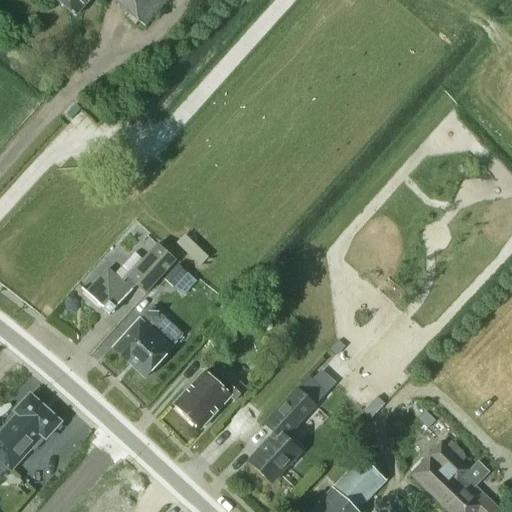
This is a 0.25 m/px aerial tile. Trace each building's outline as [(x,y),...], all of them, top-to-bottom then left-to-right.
[(89,0),(114,0),(145,27),(168,0),(55,0),(75,17),(89,0)] [(133,291),(132,290),(136,286),(145,294),(174,261),(157,246),(128,279),(129,281),(126,284),(108,269),(87,293),(111,315),(133,291)] [(186,273),(178,265),(164,280),(173,288),(186,273)] [(171,350),(170,349),(183,335),(152,307),(140,321),(139,320),(113,349),(145,379),(171,350)] [(232,331),(224,324),(209,340),(217,347),(232,331)] [(246,390),(222,368),(212,380),(204,373),(174,405),(200,429),(230,397),(235,402),(246,390)] [(309,376),(297,389),(315,407),(328,394),(309,376)] [(275,434),(248,463),(271,484),(278,476),(291,487),(312,464),(285,439),(315,407),(297,389),(264,424),(275,434)] [(61,424),(30,395),(13,413),(16,416),(0,433),(0,462),(11,473),(16,466),(19,468),(42,439),(45,441),(61,424)] [(410,476),(442,507),(460,488),(455,484),(463,476),(468,471),(440,444),(435,449),(410,476)] [(356,511),(357,511),(385,481),(361,459),(318,504),(320,505),(312,511),(356,511)] [(500,511),(463,476),(455,484),(460,488),(442,507),(447,511),(500,511)]
